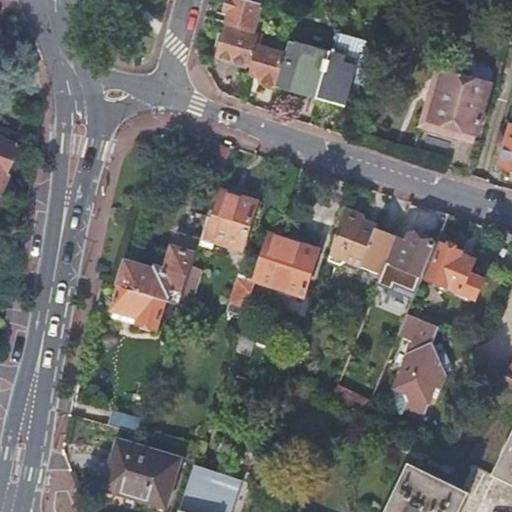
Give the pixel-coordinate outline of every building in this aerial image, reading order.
[(262,5),(245,0),(227,0),(223,13),(229,15),(228,19),(226,24),(253,31),(256,21),(257,21),(262,5)] [(222,43),(219,54),(218,59),(233,64),(233,65),(245,69),(246,64),(248,65),(257,38),(226,29),(222,43)] [(335,33),(329,54),(318,94),(333,98),(346,102),(352,81),(365,84),(376,45),(335,33)] [(318,94),(329,54),(288,43),(285,54),(276,88),(289,92),(290,86),(302,89),(318,94)] [(276,88),(285,54),(269,49),(268,51),(258,48),(250,74),(260,77),(259,82),(266,85),(276,88)] [(449,131),(474,139),(490,85),(436,70),(421,122),(449,131)] [(289,92),(317,99),(318,94),(302,89),(290,86),(289,92)] [(318,94),(317,99),(345,107),(346,102),(333,98),(318,94)] [(511,127),(511,128),(510,134),(507,147),(501,164),(506,166),(505,170),(511,172),(511,127)] [(500,137),(498,144),(507,147),(510,134),(501,132),(500,137)] [(0,141),(0,181),(13,146),(0,141)] [(202,158),(222,165),(228,148),(209,141),(202,158)] [(236,197),(217,191),(202,237),(242,250),(256,204),(236,197)] [(364,217),(344,209),(327,261),(339,266),(347,262),(381,275),(396,236),(372,227),(362,223),(364,217)] [(406,240),(396,236),(381,275),(377,285),(413,299),(436,245),(419,238),(408,234),(406,240)] [(292,243),(270,236),(255,280),(303,295),(317,252),(292,243)] [(142,268),(124,263),(118,284),(119,286),(165,301),(180,305),(192,267),(200,243),(181,237),(177,250),(174,249),(166,272),(155,269),(154,272),(142,268)] [(428,279),(462,293),(476,299),(484,280),(469,274),(475,261),(466,257),(460,255),(462,252),(442,244),(428,279)] [(201,269),(192,267),(180,305),(191,309),(197,290),(195,289),(201,269)] [(245,309),(255,280),(241,275),(231,304),(245,309)] [(165,301),(119,286),(111,311),(136,319),(135,323),(156,330),(165,301)] [(437,326),(408,314),(399,335),(412,341),(416,349),(407,352),(410,359),(404,361),(393,387),(404,392),(408,399),(402,413),(421,421),(436,386),(441,388),(447,373),(441,363),(449,360),(439,341),(432,344),(430,341),(437,326)] [(241,324),(234,345),(250,351),(258,330),(241,324)] [(441,363),(447,373),(454,369),(449,360),(441,363)] [(337,387),(332,400),(366,416),(371,403),(358,398),(337,387)] [(110,412),(106,425),(135,433),(139,421),(110,412)] [(511,436),(492,477),(511,486),(511,436)] [(178,461),(118,444),(105,488),(165,506),(178,461)] [(452,511),(462,492),(409,464),(384,511),(452,511)] [(227,511),(239,479),(194,465),(178,511),(227,511)]
